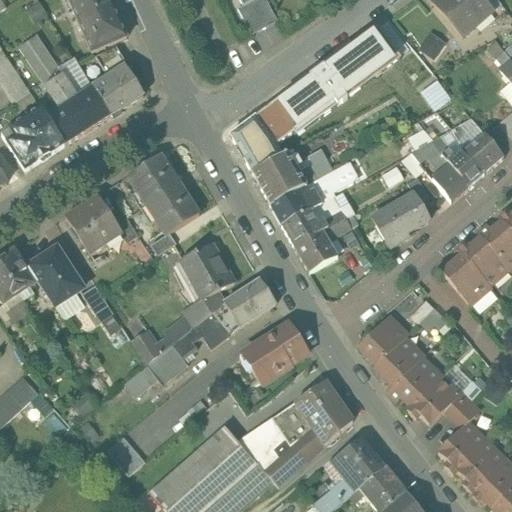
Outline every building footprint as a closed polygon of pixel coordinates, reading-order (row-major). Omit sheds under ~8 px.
[(108,0),(67,0),(78,25),(113,10),(108,0)] [(257,0),(243,8),(238,10),(252,37),(277,23),(265,0),(257,0)] [(441,0),(434,6),(433,4),(432,5),(462,40),(463,39),(462,39),(473,29),(474,30),(491,15),(490,14),(491,13),(480,0),(441,0)] [(490,14),(491,15),(502,7),(496,0),(480,0),(491,13),(490,14)] [(113,10),(78,25),(92,56),(126,41),(113,10)] [(420,49),(434,59),(446,44),(432,34),(420,49)] [(37,38),(19,50),(34,71),(43,65),(52,60),(37,38)] [(403,39),(358,64),(370,84),(408,64),(418,84),(433,76),(403,39)] [(117,50),(95,59),(108,80),(125,68),(125,69),(128,68),(117,50)] [(30,95),(1,51),(0,51),(0,86),(13,107),(30,95)] [(511,61),(505,54),(496,61),(502,69),(511,61)] [(78,99),(52,60),(43,65),(54,82),(88,133),(111,119),(93,90),(78,99)] [(511,62),(511,61),(502,69),(499,71),(511,86),(511,62)] [(317,86),(316,86),(322,98),(323,97),(340,128),(381,105),(370,84),(358,64),(358,63),(317,86)] [(54,82),(43,65),(34,71),(45,88),(54,82)] [(108,80),(93,90),(111,119),(143,97),(125,69),(125,68),(108,80)] [(312,77),(279,101),(280,103),(256,117),(259,121),(230,137),(252,176),(288,156),(293,153),(294,155),(341,129),(340,128),(323,97),(322,98),(316,86),(317,86),(312,77)] [(88,133),(54,82),(45,88),(60,111),(47,120),(65,148),(88,133)] [(41,112),(2,138),(25,174),(65,148),(47,120),(41,112)] [(511,115),(485,138),(501,157),(511,148),(511,115)] [(501,157),(485,138),(467,153),(486,176),(504,160),(501,157)] [(438,154),(433,144),(423,150),(429,159),(437,171),(440,169),(443,173),(450,168),(442,158),(438,154)] [(422,150),(411,156),(418,165),(429,159),(423,150),(422,150)] [(486,176),(467,153),(466,155),(463,152),(455,158),(449,151),(442,158),(450,168),(468,190),(486,176)] [(288,156),(252,176),(270,208),(333,173),(321,152),(308,159),(313,168),(299,176),(288,156)] [(199,217),(161,158),(127,179),(165,238),(166,239),(169,236),(199,217)] [(468,190),(450,168),(443,173),(432,183),(451,205),(468,190)] [(333,173),(270,208),(282,229),(310,213),(317,209),(310,195),(324,188),(329,197),(342,190),(333,173)] [(417,180),(407,186),(413,196),(419,206),(429,200),(417,180)] [(419,206),(413,196),(372,220),(390,251),(408,240),(406,237),(429,223),(419,206)] [(97,199),(65,220),(90,258),(120,238),(122,237),(114,226),(97,199)] [(317,225),(310,213),(282,229),(294,250),(322,234),(322,235),(345,222),(343,217),(339,212),(317,225)] [(511,216),(509,212),(499,221),(502,224),(511,235),(511,216)] [(138,238),(125,218),(114,226),(122,237),(120,238),(125,246),(138,238)] [(322,234),(294,250),(309,276),(337,260),(328,245),(351,231),(345,221),(345,222),(322,235),(322,234)] [(511,235),(502,224),(491,233),(488,228),(478,236),(481,240),(507,270),(508,271),(511,267),(511,235)] [(165,238),(150,247),(158,259),(176,247),(169,236),(166,239),(165,238)] [(507,270),(481,240),(470,249),(467,244),(457,252),(462,257),(487,287),(507,270)] [(211,248),(181,265),(193,287),(189,290),(197,304),(199,307),(218,296),(234,287),(211,248)] [(83,292),(75,280),(57,252),(26,272),(35,286),(39,284),(56,310),(83,292)] [(26,272),(14,253),(0,262),(0,266),(19,296),(35,286),(26,272)] [(487,287),(462,257),(441,275),(468,306),(488,289),(487,287)] [(19,296),(0,266),(0,302),(3,307),(19,296)] [(195,330),(202,339),(211,353),(240,330),(276,307),(260,282),(224,306),(224,307),(195,330)] [(197,304),(182,313),(192,332),(195,330),(224,307),(224,306),(218,296),(199,307),(197,304)] [(426,303),(409,320),(418,328),(434,311),(426,303)] [(511,316),(503,324),(511,334),(511,316)] [(66,337),(54,318),(44,324),(57,343),(66,337)] [(387,321),(358,350),(377,369),(403,343),(406,340),(387,321)] [(289,328),(242,358),(262,388),(292,369),(291,367),(308,356),(289,328)] [(202,339),(195,330),(192,332),(162,355),(154,362),(147,368),(160,385),(187,366),(183,361),(197,352),(193,346),(202,339)] [(148,333),(131,344),(147,368),(154,362),(162,355),(148,333)] [(377,369),(374,372),(393,391),(421,362),(422,361),(403,343),(377,369)] [(393,391),(389,395),(397,404),(401,400),(411,410),(439,381),(421,362),(393,391)] [(23,380),(5,396),(21,413),(38,397),(23,380)] [(411,410),(407,414),(416,422),(420,418),(430,428),(444,414),(458,400),(458,399),(439,381),(411,410)] [(352,424),(326,385),(296,405),(312,429),(325,448),(352,424)] [(5,396),(0,400),(0,431),(21,413),(5,396)] [(458,400),(444,414),(453,423),(470,406),(460,396),(458,399),(458,400)] [(87,397),(72,409),(81,420),(95,408),(87,397)] [(224,430),(150,496),(163,511),(206,511),(258,466),(263,473),(312,429),(296,405),(291,409),(238,446),(224,430)] [(470,406),(453,423),(461,431),(466,427),(479,415),(470,406)] [(461,431),(437,455),(448,466),(444,470),(452,478),(456,474),(485,445),(466,427),(461,431)] [(312,429),(263,473),(273,483),(279,489),(325,448),(312,429)] [(145,465),(124,440),(107,454),(129,479),(145,465)] [(362,442),(331,467),(337,474),(332,477),(338,484),(329,490),(325,485),(311,497),(316,502),(311,505),(314,509),(316,511),(335,511),(359,492),(385,471),(362,442)] [(485,445),(456,474),(466,484),(462,488),(471,496),(471,497),(503,464),(503,463),(485,445)] [(503,464),(471,497),(471,496),(470,497),(478,506),(482,502),(491,511),(511,489),(511,471),(503,463),(503,464)] [(258,466),(206,511),(240,511),(273,483),(263,473),(258,466)] [(385,471),(359,492),(371,507),(375,511),(386,511),(406,496),(385,471)] [(511,511),(511,489),(491,511),(492,511),(511,511)] [(386,511),(419,511),(406,496),(386,511)]
